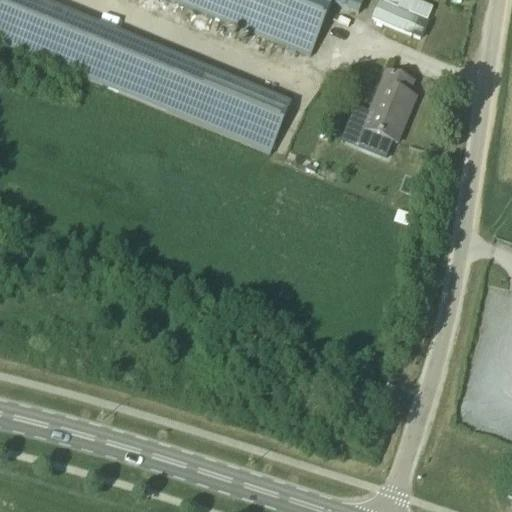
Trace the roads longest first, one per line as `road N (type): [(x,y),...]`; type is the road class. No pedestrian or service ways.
road 1 (unclassified): [(389,511),(469,212),(497,0)]
road 2 (primary): [(326,511),(0,414)]
